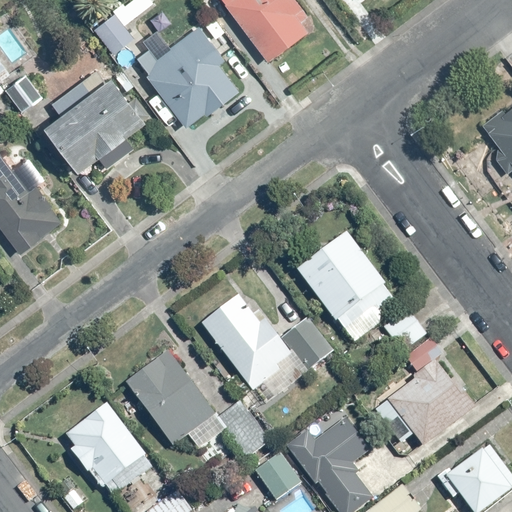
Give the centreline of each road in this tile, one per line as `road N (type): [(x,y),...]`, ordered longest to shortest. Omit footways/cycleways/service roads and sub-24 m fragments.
road 1 (residential): [(0,374),(353,112)]
road 2 (residential): [(511,321),(353,112)]
road 3 (residential): [(353,112),(504,0)]
